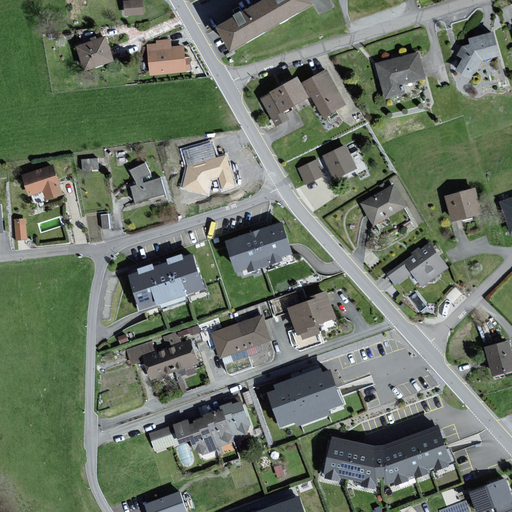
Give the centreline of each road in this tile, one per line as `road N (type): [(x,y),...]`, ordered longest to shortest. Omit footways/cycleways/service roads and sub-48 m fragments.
road 1 (residential): [(398,320),(88,425)]
road 2 (unclassified): [(476,0),(222,78)]
road 3 (unclassified): [(102,250),(284,191)]
road 4 (residential): [(88,425),(102,250)]
road 5 (unclassified): [(398,320),(284,191)]
road 6 (unclassified): [(284,191),(222,78)]
road 7 (unclassified): [(511,444),(425,351)]
